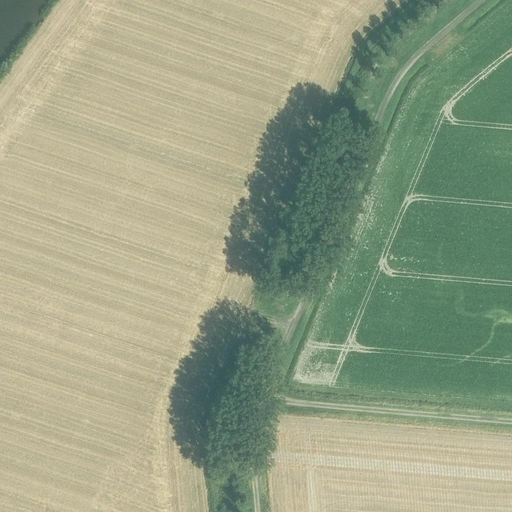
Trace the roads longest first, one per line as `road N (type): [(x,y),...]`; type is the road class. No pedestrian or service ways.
road 1 (track): [(266,395),(393,77),(476,0)]
road 2 (track): [(511,422),(266,395)]
